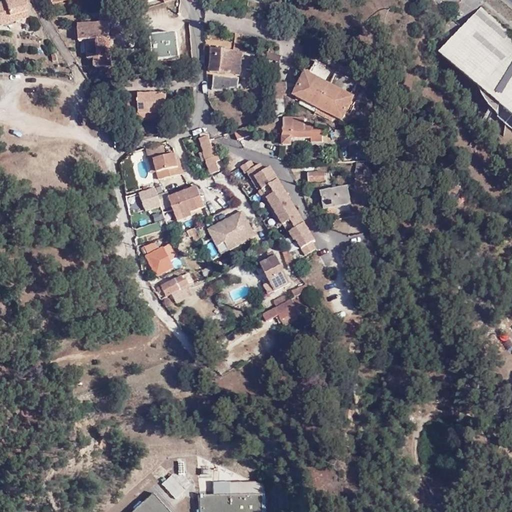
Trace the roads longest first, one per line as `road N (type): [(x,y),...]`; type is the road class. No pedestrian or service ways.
road 1 (residential): [(110,154),(142,282),(214,377)]
road 2 (residential): [(184,0),(198,119),(192,129),(110,154)]
road 3 (unknown): [(511,408),(425,415),(382,435),(378,459),(401,511)]
road 4 (unknown): [(201,110),(237,146),(273,161),(332,253)]
road 5 (residential): [(110,154),(79,95),(62,82),(14,83),(0,108)]
